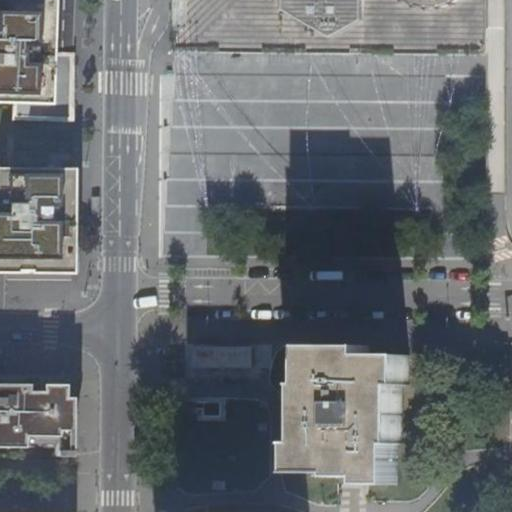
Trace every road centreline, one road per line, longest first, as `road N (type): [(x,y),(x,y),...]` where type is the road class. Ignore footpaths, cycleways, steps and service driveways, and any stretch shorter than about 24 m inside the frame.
road 1 (residential): [(511,296),(117,292)]
road 2 (primary): [(136,0),(117,292)]
road 3 (primary): [(114,331),(118,511)]
